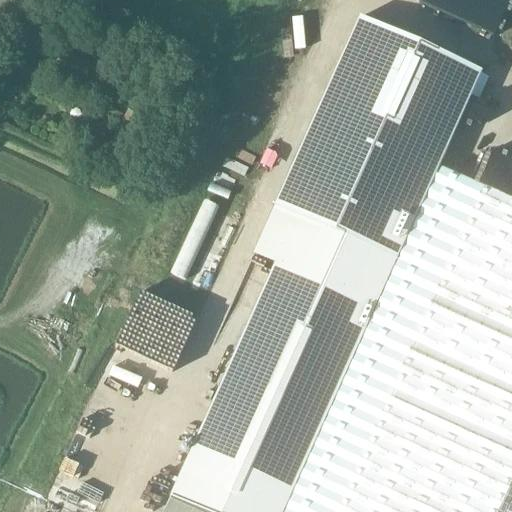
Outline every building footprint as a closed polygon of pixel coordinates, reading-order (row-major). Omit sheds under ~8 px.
[(341,61),(275,207),(398,262),(412,231),(411,230),(462,116),(482,73),(364,20),(360,18),(341,61)] [(62,52),(51,74),(53,75),(54,80),(58,81),(62,80),(102,100),(113,77),(62,52)] [(136,98),(129,111),(150,122),(157,109),(136,98)] [(87,108),(79,122),(93,130),(101,115),(87,108)] [(129,111),(109,147),(130,158),(148,125),(150,122),(129,111)] [(148,125),(130,158),(139,163),(157,130),(148,125)] [(511,151),(495,145),(489,162),(510,170),(511,165),(511,151)] [(170,497),(169,499),(170,499),(199,511),(336,511),(441,285),(485,189),(440,169),(412,231),(398,262),(275,207),(275,208),(254,255),(276,265),(250,321),(171,498),(170,497)] [(336,511),(511,511),(511,201),(485,189),(441,285),(336,511)] [(152,274),(127,341),(190,365),(216,298),(152,274)] [(70,452),(88,403),(76,399),(58,448),(70,452)] [(164,511),(199,511),(170,499),(164,511)]
